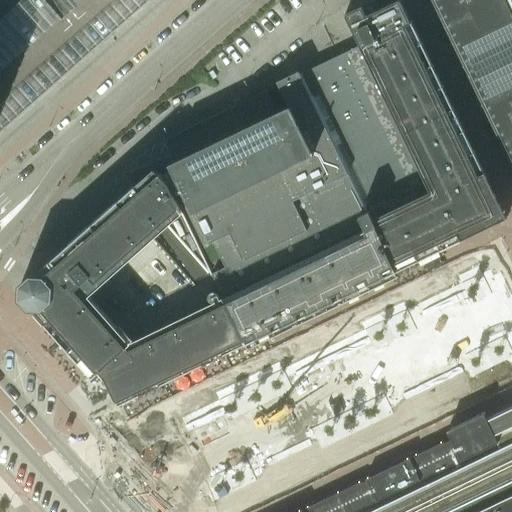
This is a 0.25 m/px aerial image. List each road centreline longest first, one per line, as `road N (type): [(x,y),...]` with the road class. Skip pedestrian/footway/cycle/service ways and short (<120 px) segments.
road 1 (residential): [(84,134),(231,0)]
road 2 (residential): [(0,241),(43,198),(84,134)]
